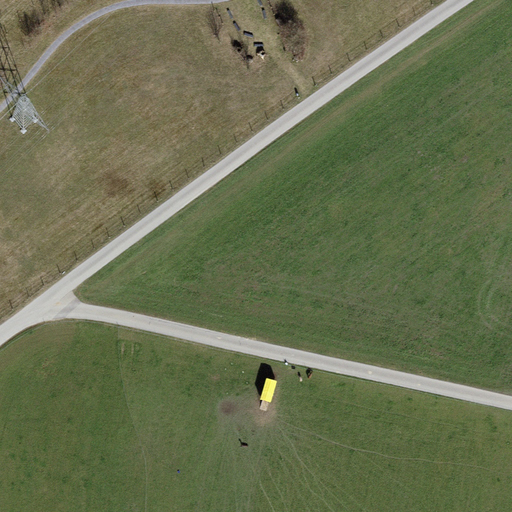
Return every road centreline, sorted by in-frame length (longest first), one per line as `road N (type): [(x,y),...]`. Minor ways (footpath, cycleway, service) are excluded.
road 1 (track): [(0,339),(462,0)]
road 2 (track): [(45,303),(511,401)]
